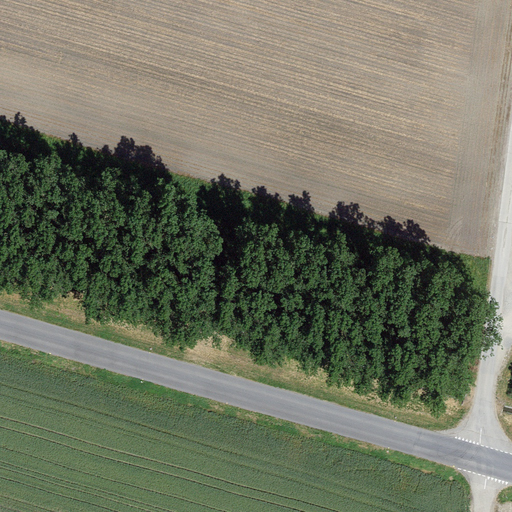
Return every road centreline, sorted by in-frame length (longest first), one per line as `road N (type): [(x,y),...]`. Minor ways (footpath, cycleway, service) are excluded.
road 1 (tertiary): [(0,324),(511,468)]
road 2 (track): [(511,207),(479,458),(482,511)]
